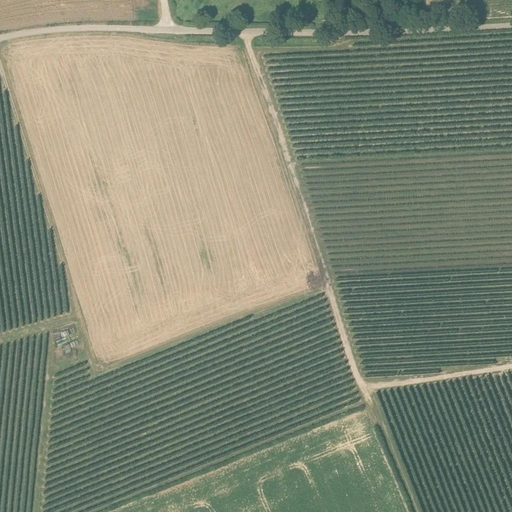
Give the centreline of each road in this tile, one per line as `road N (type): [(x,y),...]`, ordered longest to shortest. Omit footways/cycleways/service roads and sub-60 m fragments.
road 1 (track): [(511,365),(361,387),(243,32)]
road 2 (unclassified): [(0,38),(102,27),(366,32),(511,25)]
